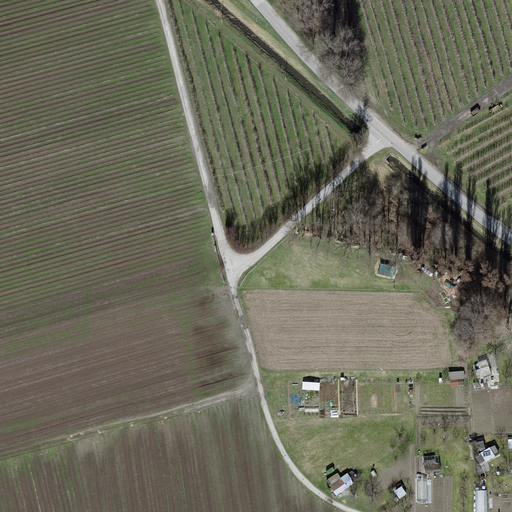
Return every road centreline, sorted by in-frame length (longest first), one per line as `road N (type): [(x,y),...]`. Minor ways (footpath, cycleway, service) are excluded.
road 1 (unclassified): [(234,280),(158,0)]
road 2 (unclassified): [(234,280),(238,320),(288,465),(314,494),(348,511)]
road 3 (unclassified): [(384,136),(234,280)]
road 4 (tertiary): [(384,136),(260,0)]
road 5 (tertiary): [(511,242),(384,136)]
road 6 (track): [(405,153),(511,82)]
